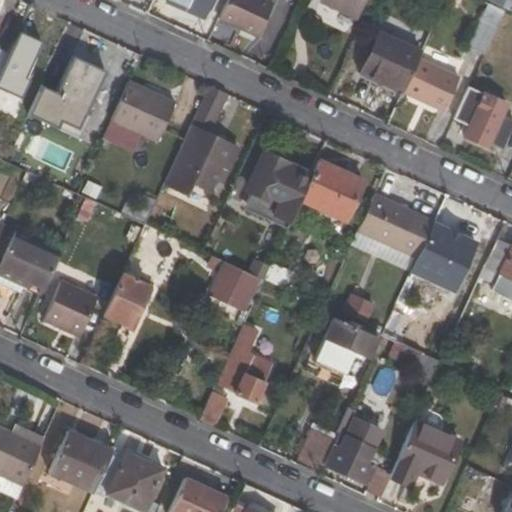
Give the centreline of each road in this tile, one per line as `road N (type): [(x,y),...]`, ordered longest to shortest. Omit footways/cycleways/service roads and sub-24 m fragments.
road 1 (residential): [(75,0),(511,203)]
road 2 (residential): [(347,511),(0,352)]
